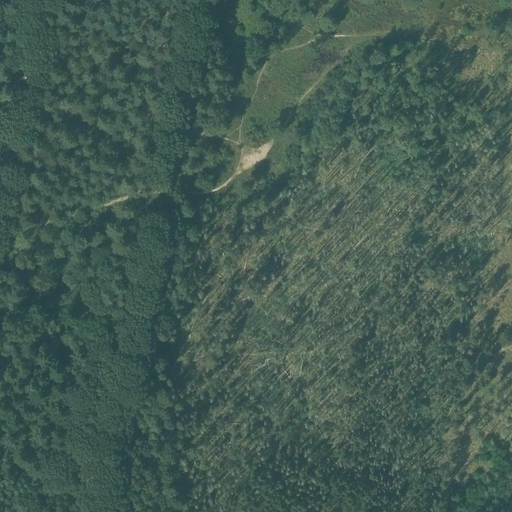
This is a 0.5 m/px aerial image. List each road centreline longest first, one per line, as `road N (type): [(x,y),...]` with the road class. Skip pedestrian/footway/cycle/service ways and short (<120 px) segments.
road 1 (track): [(194,0),(79,511)]
road 2 (track): [(36,34),(0,174)]
